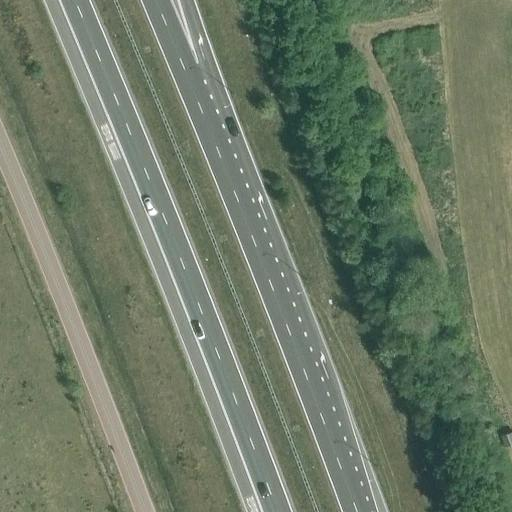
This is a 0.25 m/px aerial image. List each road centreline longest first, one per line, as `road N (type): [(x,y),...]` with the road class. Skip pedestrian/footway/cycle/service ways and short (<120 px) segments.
road 1 (trunk): [(72,0),(277,511)]
road 2 (trunk): [(357,511),(187,77)]
road 3 (unclassified): [(143,511),(0,145)]
